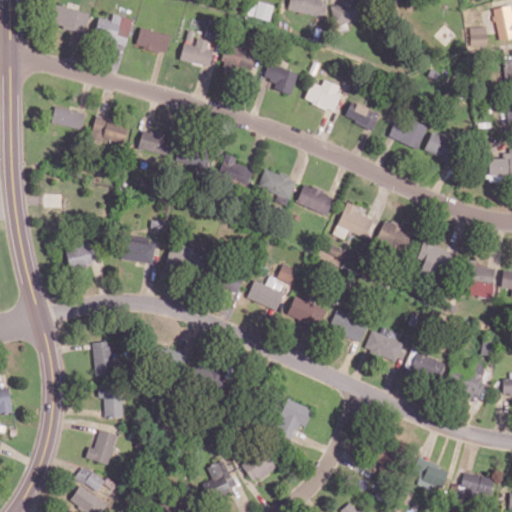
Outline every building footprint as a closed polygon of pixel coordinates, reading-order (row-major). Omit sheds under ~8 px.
[(250,0),(247,14),(268,20),(272,4),(253,0),(250,0)] [(325,0),(288,0),(287,10),(324,15),(325,0)] [(353,1),(330,3),(332,23),(355,21),(353,1)] [(50,25),(84,31),(88,11),(53,4),(50,25)] [(498,38),(511,35),(511,13),(510,4),(492,7),(498,38)] [(125,45),(131,20),(112,15),(110,19),(98,17),(93,37),(125,45)] [(470,45),(486,44),(485,25),(469,26),(470,45)] [(134,44),(165,52),(170,34),(139,26),(134,44)] [(213,41),(196,37),(195,44),(183,42),(179,59),(207,65),(213,41)] [(220,64),(251,69),(255,49),(224,44),(220,64)] [(503,59),(502,81),(511,81),(511,48),(511,59),(503,59)] [(262,77),(275,81),(272,88),(290,94),(297,72),(267,62),(262,77)] [(341,85),(323,79),(321,84),(310,81),(304,100),(333,109),(341,85)] [(379,112),(350,100),(343,117),(371,129),(379,112)] [(80,129),(84,113),(54,105),(50,121),(80,129)] [(387,136),(417,148),(426,126),(396,114),(387,136)] [(123,142),(126,122),(93,117),(90,138),(102,140),(103,138),(123,142)] [(171,134),(140,129),(137,149),(168,154),(171,134)] [(423,152),(447,159),(453,139),(429,131),(423,152)] [(207,166),(209,150),(178,146),(176,163),(207,166)] [(487,157),(487,174),(508,174),(508,175),(511,175),(511,148),(501,149),(501,157),(487,157)] [(246,184),(252,168),(234,162),(236,157),(225,153),(217,173),(246,184)] [(295,178),(263,167),(257,187),(276,193),(273,201),(286,205),(295,178)] [(295,202),(327,214),(334,195),(302,183),(295,202)] [(363,237),(371,218),(355,211),(357,206),(346,201),(332,233),(343,238),(347,230),(363,237)] [(415,230),(383,219),(376,238),(408,250),(415,230)] [(119,259),(151,262),(154,238),(121,235),(119,259)] [(67,266),(93,264),(92,242),(66,244),(67,266)] [(417,258),(422,259),(419,271),(442,276),(448,248),(421,242),(417,258)] [(169,248),(165,262),(202,270),(205,254),(193,251),(194,246),(182,243),(181,250),(169,248)] [(493,265),(468,263),(466,295),(491,296),(493,265)] [(220,284),(236,292),(243,278),(226,270),(220,284)] [(511,287),(510,296),(511,295),(511,272),(501,272),(500,287),(511,287)] [(276,309),(283,293),(253,280),(246,297),(276,309)] [(325,307),(293,295),(286,314),(318,326),(325,307)] [(367,320),(335,309),(328,329),(360,340),(367,320)] [(395,360),(402,341),(370,329),(363,348),(395,360)] [(93,376),(110,375),(110,364),(119,364),(119,342),(92,343),(93,376)] [(436,381),(444,363),(416,351),(408,369),(436,381)] [(456,392),(478,399),(484,383),(479,381),(485,363),(471,358),(467,370),(451,364),(445,383),(458,387),(456,392)] [(204,376),(225,385),(230,374),(209,365),(204,376)] [(501,393),(511,393),(511,377),(502,377),(501,393)] [(103,415),(121,416),(122,385),(98,384),(97,397),(103,397),(103,415)] [(0,412),(10,412),(9,386),(0,386),(0,412)] [(305,426),(311,408),(285,399),(279,415),(282,416),(276,434),(291,439),(297,423),(305,426)] [(87,445),(84,457),(107,464),(116,433),(98,428),(93,447),(87,445)] [(253,482),(275,466),(261,447),(239,462),(253,482)] [(448,469),(417,457),(411,472),(419,475),(417,482),(440,491),(448,469)] [(206,466),(211,478),(201,483),(208,499),(235,487),(222,459),(206,466)] [(73,479),(99,489),(104,476),(79,466),(73,479)] [(490,499),(492,477),(462,473),(460,485),(451,484),(450,494),(490,499)] [(99,511),(106,502),(78,485),(68,500),(87,511),(99,511)] [(361,511),(351,500),(339,510),(340,511),(361,511)]
